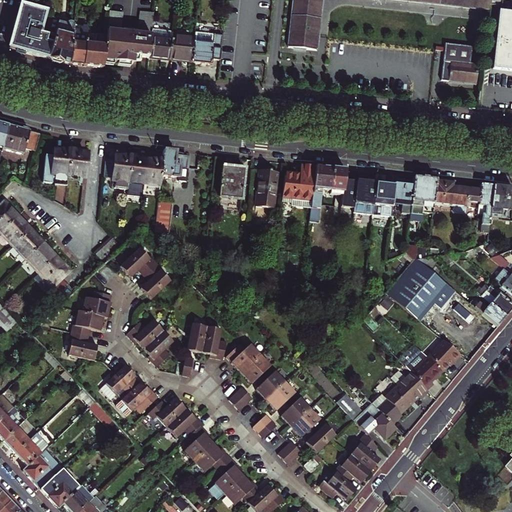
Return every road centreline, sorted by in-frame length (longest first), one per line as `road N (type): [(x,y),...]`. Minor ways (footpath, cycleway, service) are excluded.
road 1 (secondary): [(511,131),(100,87),(0,65)]
road 2 (secondary): [(0,105),(98,125),(511,170)]
road 3 (residential): [(330,511),(206,393),(140,370),(116,339),(120,305),(107,282)]
road 4 (tertiary): [(364,511),(511,330)]
